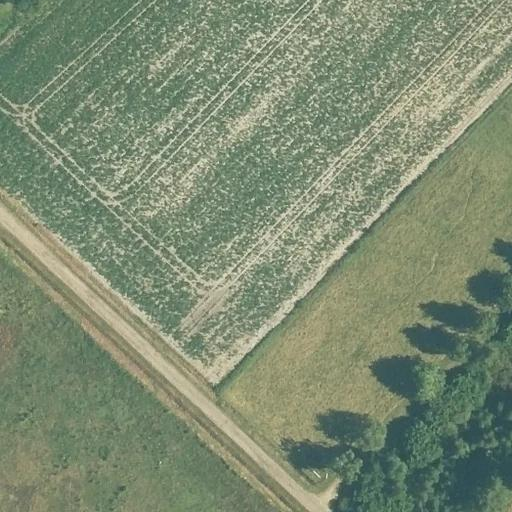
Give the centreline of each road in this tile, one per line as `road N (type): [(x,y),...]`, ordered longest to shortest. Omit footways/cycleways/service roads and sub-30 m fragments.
road 1 (track): [(0,217),(316,511)]
road 2 (track): [(511,314),(323,511)]
